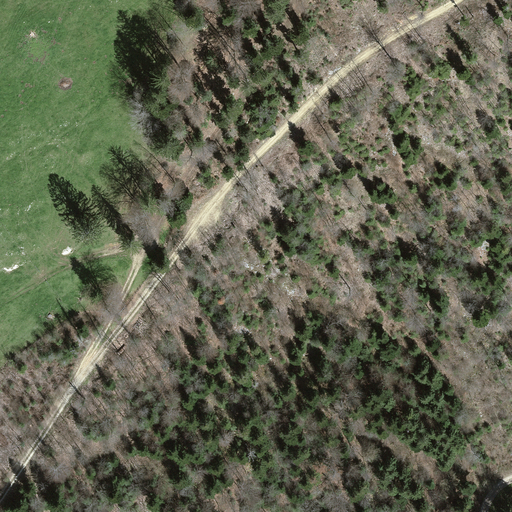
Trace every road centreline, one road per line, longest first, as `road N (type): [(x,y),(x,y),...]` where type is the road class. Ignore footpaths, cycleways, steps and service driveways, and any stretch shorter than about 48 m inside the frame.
road 1 (track): [(455,0),(370,51),(281,130),(76,383)]
road 2 (track): [(16,293),(97,254),(141,254),(76,383),(0,501)]
road 3 (track): [(141,254),(303,0)]
